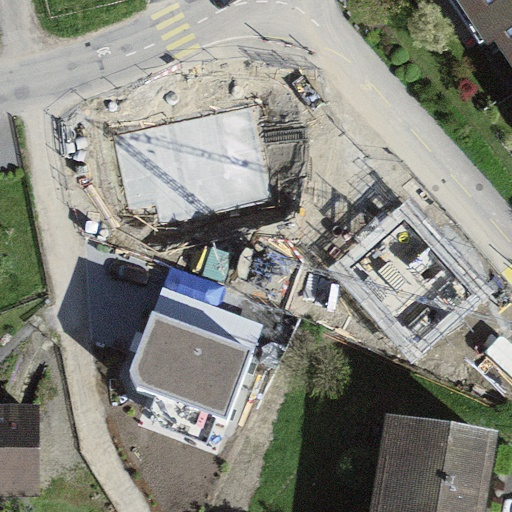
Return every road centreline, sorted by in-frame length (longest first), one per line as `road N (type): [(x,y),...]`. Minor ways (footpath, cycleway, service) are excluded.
road 1 (residential): [(511,247),(287,0)]
road 2 (residential): [(0,82),(128,49),(238,0)]
